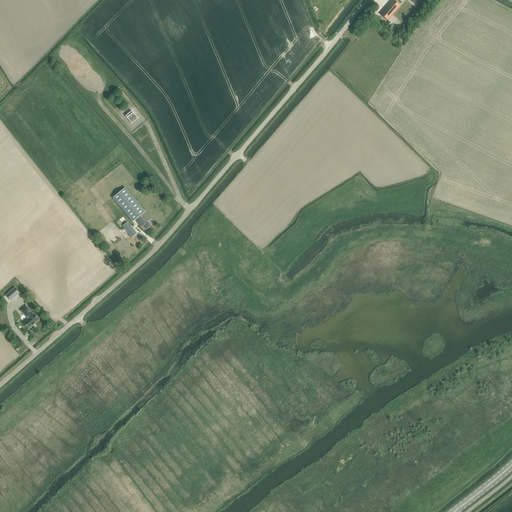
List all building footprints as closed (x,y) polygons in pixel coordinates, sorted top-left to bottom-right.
[(393,0),(381,15),(388,20),(400,6),(393,0)] [(132,124),(138,119),(132,111),(125,116),(132,124)] [(151,219),(125,188),(113,198),(133,222),(135,220),(141,227),(143,226),(146,229),(151,226),(147,222),(151,219)] [(123,226),(132,238),(137,234),(128,222),(123,226)] [(11,299),(23,293),(18,287),(7,295),(11,299)] [(26,306),(21,311),(28,319),(24,323),(28,329),(32,325),(32,326),(35,323),(39,320),(34,314),(34,315),(26,306)]
